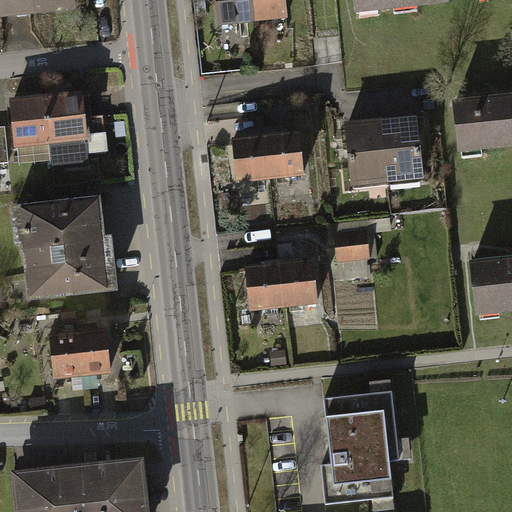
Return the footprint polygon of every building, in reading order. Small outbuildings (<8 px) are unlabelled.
[(0,0),(0,18),(75,12),(74,0),(0,0)] [(251,24),(248,0),(215,0),(218,28),(251,24)] [(284,21),(281,0),(248,0),(251,24),(284,21)] [(447,0),(355,0),(356,11),(448,1),(447,0)] [(45,100),(49,151),(51,174),(86,170),(85,158),(105,157),(102,120),(82,122),(80,97),(45,100)] [(511,151),(511,99),(451,106),(456,157),(511,151)] [(49,151),(45,100),(8,103),(12,154),(49,151)] [(422,181),(415,119),(379,123),(386,185),(422,181)] [(386,185),(379,123),(342,127),(350,189),(386,185)] [(300,178),(294,133),(261,137),(266,182),(300,178)] [(266,182),(261,137),(228,141),(233,186),(266,182)] [(99,245),(94,200),(6,210),(10,251),(18,250),(24,305),(112,295),(107,244),(99,245)] [(369,259),(366,222),(334,225),(337,262),(369,259)] [(511,261),(467,266),(473,322),(511,317),(511,261)] [(316,307),(311,263),(276,267),(281,311),(316,307)] [(281,311),(276,267),(241,271),(241,274),(246,315),(281,311)] [(108,377),(104,332),(76,335),(81,379),(108,377)] [(81,379),(76,335),(48,337),(53,382),(81,379)] [(284,354),(268,355),(270,369),(285,368),(284,354)] [(389,393),(321,401),(329,467),(319,468),(323,508),(391,502),(387,465),(398,464),(389,393)] [(143,511),(140,465),(6,477),(8,511),(143,511)]
